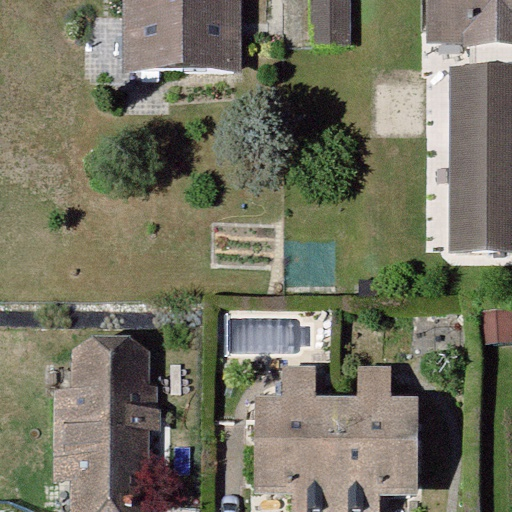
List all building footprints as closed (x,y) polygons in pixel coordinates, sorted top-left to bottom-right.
[(239,0),(122,0),(122,83),(240,83),(239,0)] [(319,0),(322,47),(357,45),(354,0),(319,0)] [(511,0),(423,0),(421,56),(511,60),(511,0)] [(511,81),(451,80),(445,264),(511,266),(511,81)] [(136,511),(141,360),(72,357),(67,511),(136,511)] [(307,373),(278,373),(277,419),(251,419),(250,511),(416,511),(418,411),(393,411),(393,376),(358,375),(358,416),(306,415),(307,373)]
